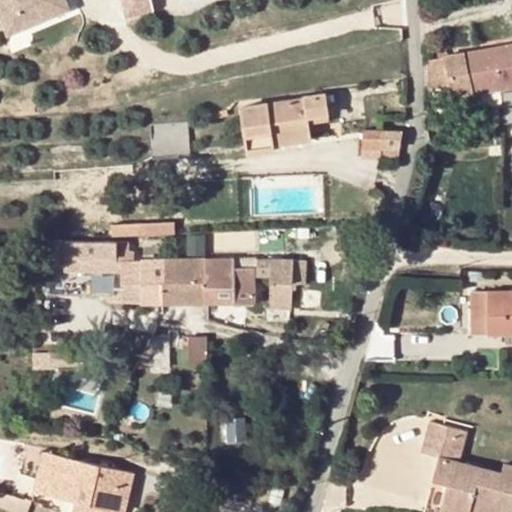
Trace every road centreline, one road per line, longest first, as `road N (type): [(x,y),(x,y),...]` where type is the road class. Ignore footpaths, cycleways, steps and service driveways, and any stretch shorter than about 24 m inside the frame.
road 1 (unknown): [(349,387),(319,355),(250,327),(137,318),(76,329)]
road 2 (residential): [(393,262),(399,195),(421,120),(417,0)]
road 3 (residential): [(315,511),(379,277),(393,262)]
